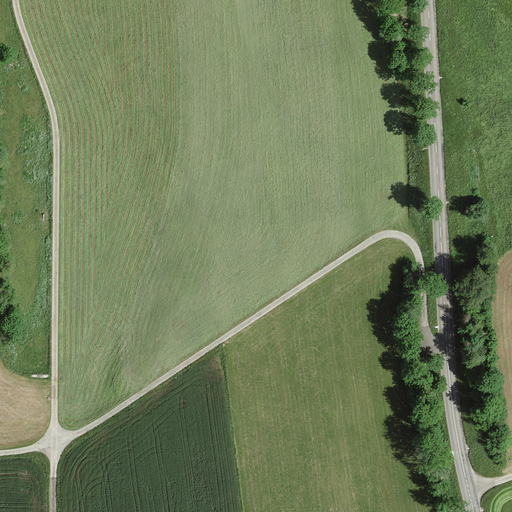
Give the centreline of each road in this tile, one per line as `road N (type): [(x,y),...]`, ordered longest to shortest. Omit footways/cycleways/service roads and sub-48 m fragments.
road 1 (unclassified): [(54,440),(72,436),(384,233),(419,255),(445,315)]
road 2 (unclassified): [(14,0),(55,131),(54,440)]
road 3 (tertiary): [(445,315),(427,0)]
road 4 (tertiary): [(469,493),(445,315)]
